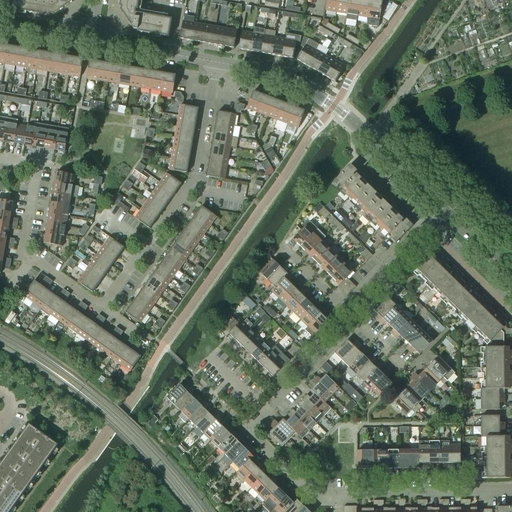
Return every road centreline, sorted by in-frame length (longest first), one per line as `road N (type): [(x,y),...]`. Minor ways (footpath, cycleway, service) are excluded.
road 1 (residential): [(336,495),(511,493)]
road 2 (tertiary): [(442,210),(329,102)]
road 3 (residential): [(100,308),(183,192),(195,188)]
road 4 (residential): [(336,495),(316,495),(247,429),(265,411)]
road 5 (residential): [(27,261),(22,250),(37,165),(0,158)]
road 6 (tertiary): [(88,40),(216,62)]
road 7 (residential): [(424,229),(511,319)]
road 8 (residential): [(265,411),(347,318)]
road 9 (tertiary): [(216,62),(266,73),(329,102)]
